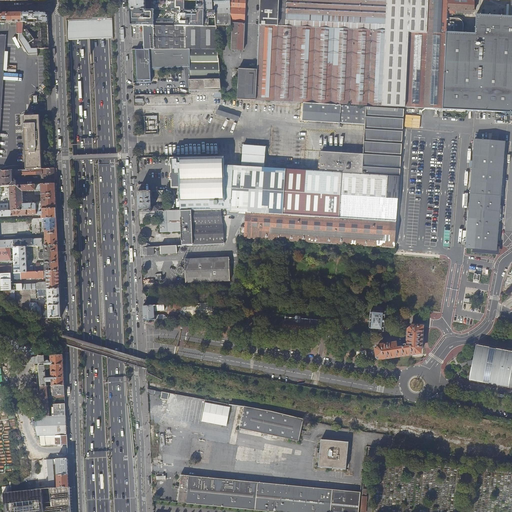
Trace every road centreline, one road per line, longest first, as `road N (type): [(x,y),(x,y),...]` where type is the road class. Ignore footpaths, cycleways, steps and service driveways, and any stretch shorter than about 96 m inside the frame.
road 1 (motorway): [(122,511),(97,0)]
road 2 (primary): [(58,7),(79,511)]
road 3 (motorway): [(78,0),(95,498)]
road 4 (primary): [(132,330),(118,0)]
road 5 (residential): [(405,375),(132,330)]
road 6 (residential): [(134,351),(176,351),(404,392)]
road 7 (primary): [(142,511),(134,351)]
